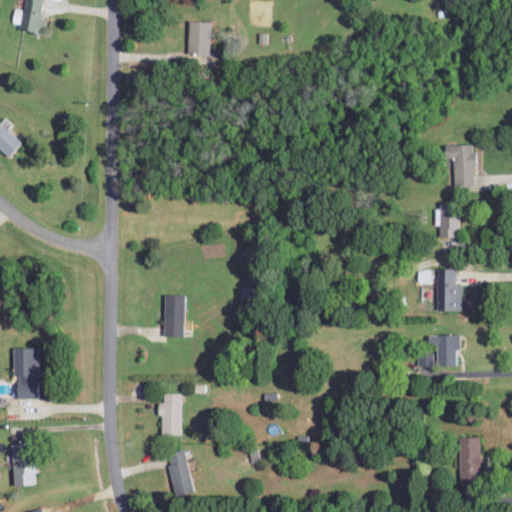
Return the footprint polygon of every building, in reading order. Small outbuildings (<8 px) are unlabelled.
[(41,0),(28,0),(24,29),(41,32),(44,13),(39,12),(41,0)] [(23,24),(27,10),(15,7),(11,21),(23,24)] [(208,53),(209,21),(187,20),(186,52),(208,53)] [(19,141),(0,123),(0,151),(5,156),(19,141)] [(452,184),(473,184),(472,143),(442,144),(443,157),(452,157),(452,184)] [(436,224),(439,224),(439,236),(459,236),(459,207),(435,208),(436,224)] [(440,309),(460,309),(460,283),(454,283),(454,268),(441,268),(440,309)] [(162,335),(182,336),(183,294),(163,293),(162,335)] [(436,365),(454,364),(454,348),(458,348),(457,334),(427,334),(427,343),(435,343),(436,365)] [(37,346),(12,346),(12,374),(15,374),(15,397),(36,397),(37,346)] [(417,365),(432,365),(432,352),(417,352),(417,365)] [(159,434),(179,434),(180,392),(162,392),(162,401),(157,401),(156,414),(160,414),(159,434)] [(459,478),(479,477),(478,436),(458,436),(459,478)] [(192,490),(182,449),(165,453),(175,495),(192,490)] [(34,484),(33,463),(12,463),(12,484),(34,484)]
